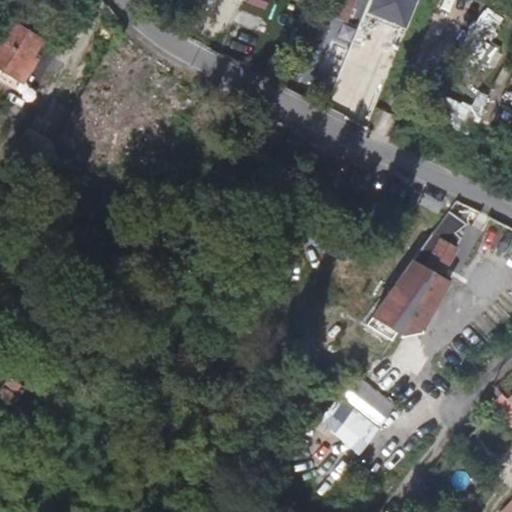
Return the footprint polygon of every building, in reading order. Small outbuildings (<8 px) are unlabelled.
[(264,9),(264,0),(244,0),(243,7),(264,9)] [(340,24),(347,6),(329,0),(326,0),(321,15),(340,24)] [(408,28),(419,0),(371,0),(367,12),(408,28)] [(482,5),(452,48),(486,72),(500,52),(487,44),(504,19),(482,5)] [(304,17),(295,44),(318,52),(327,25),(304,17)] [(0,69),(14,78),(37,40),(5,21),(0,29),(0,69)] [(363,82),(382,87),(400,31),(381,25),(363,82)] [(421,117),(468,135),(478,109),(431,91),(421,117)] [(418,191),(412,203),(434,212),(439,200),(418,191)] [(446,240),(466,224),(451,209),(433,231),(446,240)] [(431,287),(456,247),(446,240),(433,231),(412,257),(403,267),(416,278),(431,287)] [(24,388),(0,375),(0,393),(17,402),(24,388)] [(373,428),(392,403),(353,375),(335,400),(373,428)] [(511,385),(491,405),(510,425),(511,422),(511,385)]
